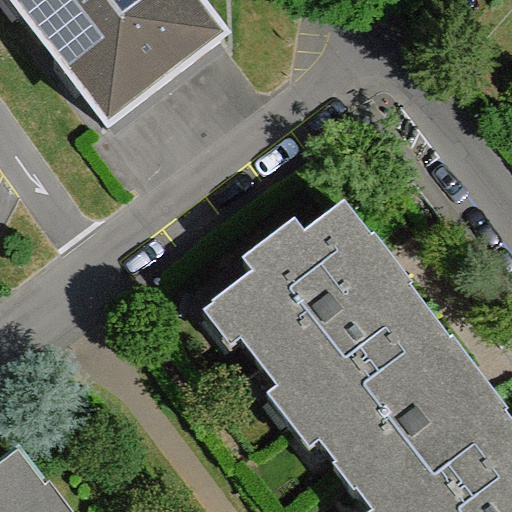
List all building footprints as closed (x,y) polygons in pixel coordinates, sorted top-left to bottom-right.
[(186,0),(11,0),(110,129),(222,46),(186,0)] [(245,271),(256,282),(224,305),(311,416),(433,325),(348,213),(306,243),(297,231),(245,271)] [(443,511),(511,461),(511,429),(433,325),(311,416),(384,511),(443,511)] [(0,511),(59,511),(21,460),(0,475),(0,511)] [(511,511),(511,461),(443,511),(511,511)]
